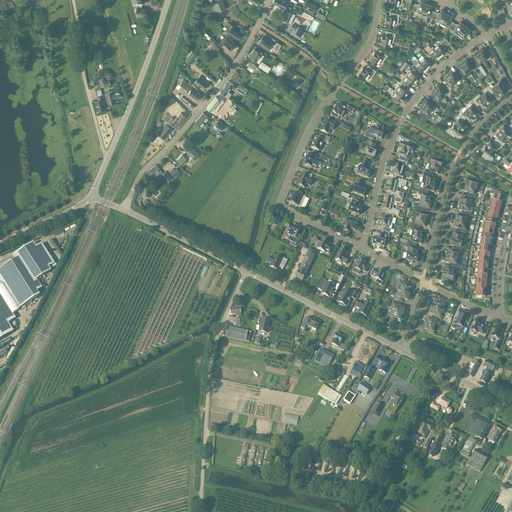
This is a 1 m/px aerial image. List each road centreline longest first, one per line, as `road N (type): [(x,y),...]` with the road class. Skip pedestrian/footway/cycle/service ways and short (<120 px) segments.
road 1 (residential): [(361,249),(279,202),(318,112),(370,40),(381,0)]
road 2 (residential): [(361,249),(401,118),(440,68),(486,34)]
road 3 (residential): [(124,210),(141,171),(233,66),(268,0)]
road 4 (unclassified): [(245,270),(210,367),(201,511)]
road 5 (residential): [(511,97),(455,158),(422,280)]
road 6 (residential): [(429,285),(459,169),(511,107)]
road 7 (tertiary): [(397,348),(245,270)]
road 8 (tertiary): [(107,156),(167,0)]
road 9 (unclassified): [(107,156),(83,77),(73,0)]
road 10 (tertiary): [(245,270),(124,210)]
